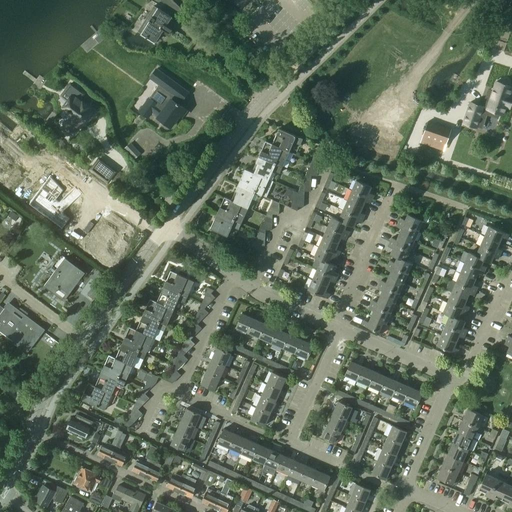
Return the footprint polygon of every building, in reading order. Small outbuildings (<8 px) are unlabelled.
[(160,0),(177,15),(181,10),(170,0),(160,0)] [(232,0),(241,9),(249,0),(232,0)] [(172,19),(153,7),(137,33),(146,38),(145,39),(147,40),(147,39),(154,43),(153,45),(153,46),(163,31),(169,35),(172,30),(165,26),(170,18),(172,19)] [(381,19),(362,73),(384,80),(403,27),(399,25),(381,19)] [(149,99),(139,113),(147,119),(151,114),(170,128),(179,116),(181,117),(186,111),(178,105),(180,102),(181,103),(189,93),(164,74),(156,84),(159,86),(149,99)] [(390,81),(385,96),(391,98),(396,83),(394,83),(390,81)] [(470,102),(463,123),(476,128),(481,113),(498,118),(499,113),(503,115),(506,106),(510,108),(511,100),(511,95),(510,95),(511,87),(511,86),(496,81),(490,101),(485,99),(483,106),(470,102)] [(73,114),(62,128),(70,135),(72,132),(73,133),(74,132),(74,131),(80,123),(81,121),(82,121),(84,122),(89,116),(92,111),(93,110),(89,107),(89,106),(83,102),(82,102),(79,100),(84,93),(78,89),(71,84),(66,90),(72,95),(68,101),(63,107),(71,112),(73,114)] [(367,108),(364,117),(370,119),(367,127),(377,131),(375,137),(387,141),(393,124),(386,121),(390,108),(387,107),(375,103),(373,110),(367,108)] [(428,121),(423,136),(446,144),(451,129),(428,121)] [(277,134),(272,144),(290,152),(296,155),(300,145),(303,139),(279,128),(278,131),(277,134)] [(260,154),(258,157),(283,168),(290,152),(272,144),(267,141),(265,141),(260,154)] [(319,146),(312,161),(318,163),(318,160),(324,160),(325,155),(325,153),(325,148),(319,146)] [(136,148),(129,154),(130,155),(134,159),(140,153),(136,148)] [(256,162),(252,172),(273,181),(276,183),(280,173),(283,168),(258,157),(257,160),(256,162)] [(99,159),(91,169),(97,174),(105,163),(99,159)] [(305,177),(311,180),(311,179),(311,176),(317,176),(318,164),(312,161),(312,162),(309,170),(308,169),(305,177)] [(20,193),(19,194),(43,213),(49,204),(47,202),(51,197),(52,198),(60,190),(39,167),(38,167),(39,168),(32,174),(31,173),(31,174),(39,184),(40,185),(34,192),(25,186),(25,187),(26,187),(20,194),(20,193)] [(238,185),(262,195),(266,197),(273,181),(252,172),(246,169),(245,169),(239,182),(238,185)] [(301,185),(298,192),(304,195),(304,191),(310,192),(311,180),(305,177),(302,185),(301,185)] [(352,190),(371,199),(374,195),(369,193),(371,187),(356,180),(352,190)] [(238,185),(231,200),(248,208),(252,198),(260,201),(262,196),(262,195),(238,185)] [(290,198),(289,199),(292,200),(291,208),(298,211),(298,206),(303,207),(304,195),(298,192),(293,190),(290,198)] [(352,190),(347,200),(362,207),(365,201),(370,203),(371,199),(352,190)] [(219,210),(217,213),(241,224),(248,209),(248,208),(231,200),(226,198),(224,197),(219,210)] [(269,208),(266,216),(272,219),(272,214),(279,215),(279,203),(273,200),(270,208),(269,208)] [(347,200),(343,210),(363,219),(365,214),(360,212),(362,207),(347,200)] [(343,210),(339,220),(347,224),(353,227),(356,221),(361,223),(363,219),(343,210)] [(12,212),(9,216),(16,220),(18,216),(12,212)] [(215,218),(210,228),(234,239),(241,224),(217,213),(216,216),(215,218)] [(423,221),(408,214),(405,220),(400,218),(398,222),(418,231),(423,221)] [(262,223),(259,231),(260,231),(265,234),(265,230),(271,230),(272,219),(266,216),(263,224),(262,223)] [(332,217),(327,227),(347,235),(349,231),(344,229),(347,224),(339,220),(332,217)] [(399,234),(414,241),(418,231),(398,222),(396,226),(401,228),(399,234)] [(484,236),(499,242),(502,237),(507,239),(509,234),(489,226),(484,236)] [(323,237),(338,244),(340,238),(345,240),(347,235),(327,227),(323,237)] [(255,241),(252,246),(258,249),(258,245),(265,246),(265,235),(265,234),(260,231),(255,241)] [(392,237),(390,242),(410,251),(414,241),(399,234),(396,240),(392,237)] [(484,236),(480,246),(500,254),(502,250),(497,248),(499,242),(484,236)] [(323,237),(319,247),(338,255),(340,251),(336,249),(338,244),(323,237)] [(390,242),(388,246),(393,248),(390,254),(397,257),(405,261),(405,260),(410,251),(390,242)] [(476,255),(475,256),(484,260),(491,263),(493,257),(498,259),(500,254),(480,246),(476,255)] [(338,255),(319,247),(314,257),(321,260),(329,263),(329,262),(332,257),(337,260),(338,255)] [(465,262),(484,271),(486,267),(481,265),(484,260),(475,256),(476,255),(469,252),(465,262)] [(60,265),(45,284),(65,299),(71,291),(76,285),(75,284),(79,280),(84,273),(62,256),(57,263),(60,265)] [(388,265),(408,273),(412,263),(405,260),(405,261),(397,257),(395,262),(390,260),(388,265)] [(321,260),(317,269),(337,278),(339,274),(334,272),(337,266),(329,262),(329,263),(321,260)] [(460,272),(475,279),(478,274),(482,276),(484,271),(465,262),(460,272)] [(389,276),(404,283),(408,273),(388,265),(386,269),(391,271),(389,276)] [(313,279),(327,286),(330,280),(334,282),(337,278),(317,269),(313,279)] [(163,286),(187,297),(194,282),(170,271),(163,286)] [(456,282),(476,291),(478,287),(473,284),(475,279),(460,272),(456,282)] [(382,279),(379,284),(399,293),(404,283),(389,276),(386,281),(382,279)] [(327,286),(313,279),(308,290),(328,298),(330,293),(325,291),(327,286)] [(91,295),(94,297),(103,284),(97,280),(96,281),(88,293),(91,295)] [(456,282),(452,292),(467,299),(469,293),(474,295),(476,291),(456,282)] [(379,284),(377,289),(382,291),(380,296),(395,303),(399,293),(379,284)] [(187,297),(163,286),(157,302),(156,302),(174,310),(173,310),(180,313),(187,297)] [(205,295),(202,303),(207,305),(215,297),(211,293),(214,290),(208,287),(204,295),(205,295)] [(451,292),(447,302),(467,311),(469,306),(464,304),(467,299),(452,292),(451,292)] [(373,300),(371,304),(390,313),(395,303),(380,296),(377,302),(373,300)] [(156,302),(157,302),(150,299),(143,315),(167,325),(173,310),(174,310),(156,302)] [(447,302),(443,312),(450,315),(458,318),(460,313),(461,313),(465,315),(467,311),(447,302)] [(198,311),(195,319),(200,321),(208,313),(204,309),(207,305),(202,303),(201,303),(197,311),(198,311)] [(15,310),(7,304),(0,314),(0,329),(6,334),(6,336),(9,336),(8,336),(13,339),(18,338),(29,347),(31,346),(42,331),(36,326),(27,320),(28,319),(28,318),(25,322),(12,313),(15,310)] [(371,304),(369,309),(373,311),(371,316),(386,323),(390,313),(371,304)] [(242,313),(236,327),(236,328),(236,327),(249,333),(255,319),(243,314),(243,313),(242,313)] [(143,315),(136,330),(153,338),(160,341),(167,325),(143,315)] [(450,315),(445,325),(465,334),(467,329),(463,327),(464,323),(465,321),(458,318),(450,315)] [(364,320),(362,324),(382,333),(386,323),(371,316),(369,322),(364,320)] [(191,326),(188,335),(193,337),(202,328),(197,324),(200,321),(195,319),(194,319),(190,326),(191,326)] [(255,319),(249,333),(260,338),(266,324),(255,319)] [(266,324),(260,338),(272,343),(278,329),(266,324)] [(441,335),(456,342),(459,336),(463,338),(465,334),(445,325),(441,335)] [(129,327),(122,343),(146,354),(153,338),(136,330),(129,327)] [(278,329),(272,343),(282,347),(284,348),(290,334),(278,329)] [(184,342),(181,349),(186,352),(195,344),(190,339),(193,337),(188,335),(187,334),(184,342)] [(290,334),(284,348),(295,353),(302,339),(290,334)] [(456,342),(441,335),(437,345),(457,354),(459,349),(454,347),(456,342)] [(302,339),(295,353),(307,358),(306,358),(307,359),(313,344),(302,339)] [(229,342),(228,346),(240,351),(242,347),(229,342)] [(122,343),(115,358),(132,366),(139,369),(146,354),(122,343)] [(216,348),(211,360),(225,366),(230,354),(231,354),(231,353),(217,347),(216,348),(217,348),(216,348)] [(242,347),(240,351),(252,357),(254,353),(242,347)] [(177,357),(174,365),(179,368),(188,359),(184,355),(186,352),(181,349),(180,349),(180,350),(177,357)] [(254,353),(252,357),(264,362),(266,358),(254,353)] [(109,355),(102,371),(125,382),(132,366),(115,358),(109,355)] [(266,358),(264,362),(275,367),(277,363),(266,358)] [(211,360),(206,371),(220,378),(225,366),(211,360)] [(246,360),(240,373),(244,375),(250,362),(246,360)] [(351,361),(345,375),(357,380),(363,366),(352,361),(351,361),(352,361),(351,361)] [(253,363),(247,376),(252,378),(255,369),(257,365),(253,363)] [(277,363),(275,367),(287,372),(289,368),(277,363)] [(167,380),(166,380),(173,383),(181,375),(177,371),(179,368),(174,365),(173,365),(170,373),(171,373),(167,380)] [(363,366),(357,380),(369,385),(375,371),(363,366)] [(289,368),(287,372),(298,377),(299,377),(301,373),(289,368)] [(102,371),(95,386),(95,387),(112,394),(119,397),(125,382),(102,371)] [(201,382),(201,383),(215,389),(215,387),(220,378),(206,371),(201,383),(201,382)] [(375,371),(369,385),(380,390),(387,377),(375,371)] [(147,373),(143,380),(147,382),(144,389),(148,391),(156,383),(158,377),(147,372),(147,373)] [(266,384),(280,390),(286,378),(272,372),(266,384)] [(240,373),(235,385),(239,386),(244,375),(240,373)] [(247,376),(242,388),(246,389),(252,378),(247,376)] [(387,377),(380,390),(392,396),(398,382),(387,377)] [(398,382),(392,396),(404,401),(410,387),(398,382)] [(88,383),(81,400),(105,410),(112,395),(112,394),(95,387),(95,386),(88,383)] [(266,384),(261,396),(275,402),(280,390),(266,384)] [(235,385),(230,396),(234,398),(239,386),(235,385)] [(410,387),(404,401),(416,406),(422,392),(410,387)] [(135,404),(141,407),(149,398),(145,394),(148,391),(144,389),(142,388),(138,396),(135,404)] [(242,388),(237,399),(241,401),(246,389),(242,388)] [(338,390),(337,394),(344,397),(346,398),(349,400),(351,396),(348,394),(346,393),(338,390)] [(261,396),(256,408),(270,414),(275,402),(261,396)] [(351,396),(349,400),(356,403),(358,403),(361,405),(363,401),(359,399),(358,399),(351,396)] [(237,399),(232,411),(236,413),(241,401),(237,399)] [(338,402),(333,413),(346,419),(351,408),(352,408),(352,407),(338,401),(338,402)] [(363,401),(361,405),(368,408),(369,409),(373,410),(374,406),(371,405),(369,404),(363,401)] [(132,412),(128,419),(134,422),(142,413),(138,409),(141,407),(135,404),(131,411),(132,412)] [(374,406),(373,410),(379,413),(381,414),(385,415),(386,411),(383,410),(381,409),(374,406)] [(200,414),(187,408),(181,421),(195,427),(200,414)] [(251,419),(265,425),(269,416),(270,414),(256,408),(251,419)] [(468,409),(463,420),(478,427),(483,416),(468,409)] [(386,411),(385,415),(391,418),(393,419),(396,421),(398,416),(395,415),(393,414),(386,411)] [(333,413),(327,425),(341,431),(346,419),(333,413)] [(93,421),(77,414),(75,418),(72,417),(66,430),(85,439),(93,421)] [(367,414),(361,426),(365,428),(371,415),(367,414)] [(398,416),(396,421),(403,423),(405,424),(408,426),(409,421),(405,419),(398,416)] [(374,417),(368,429),(372,431),(378,419),(374,417)] [(462,420),(457,432),(473,438),(476,430),(480,432),(482,428),(478,427),(463,420),(462,420)] [(181,421),(176,432),(190,438),(195,427),(181,421)] [(216,421),(211,434),(215,435),(220,423),(216,421)] [(322,436),(322,437),(336,443),(336,442),(341,431),(327,425),(322,436)] [(392,426),(387,438),(401,444),(406,433),(406,432),(407,431),(392,425),(392,426)] [(361,426),(356,438),(360,440),(365,428),(361,426)] [(224,429),(217,443),(218,443),(230,448),(236,434),(225,429),(224,429)] [(368,429),(363,441),(367,443),(372,431),(368,429)] [(102,446),(98,455),(110,461),(122,433),(123,432),(118,430),(111,446),(107,444),(105,448),(102,446)] [(171,443),(171,444),(185,450),(185,449),(190,438),(176,432),(172,441),(171,443)] [(457,432),(452,443),(468,450),(473,438),(457,432)] [(96,433),(92,441),(96,444),(100,435),(96,433)] [(122,433),(110,461),(122,466),(126,458),(127,454),(119,450),(121,447),(126,434),(122,433)] [(211,434),(205,445),(209,447),(215,435),(211,434)] [(242,454),(248,440),(237,434),(230,448),(242,454)] [(356,438),(351,450),(355,451),(360,440),(356,438)] [(382,449),(396,455),(401,444),(387,438),(382,449)] [(254,459),(260,445),(248,440),(242,454),(254,459)] [(363,441),(358,453),(362,454),(367,443),(363,441)] [(452,443),(448,454),(463,461),(468,450),(452,443)] [(146,458),(151,460),(157,447),(152,445),(146,458)] [(205,445),(200,457),(204,459),(209,447),(205,445)] [(260,445),(254,459),(265,464),(266,464),(272,450),(260,445)] [(377,461),(391,467),(396,455),(382,449),(377,461)] [(272,450),(266,464),(276,469),(277,469),(283,455),(278,453),(272,450)] [(358,453),(353,465),(357,466),(362,454),(358,453)] [(169,454),(163,467),(168,469),(174,456),(169,454)] [(448,454),(443,466),(458,472),(463,461),(448,454)] [(178,465),(182,457),(176,455),(172,462),(178,465)] [(283,455),(277,469),(289,474),(295,460),(283,455)] [(485,476),(479,488),(488,493),(487,495),(492,497),(493,495),(502,499),(511,476),(511,459),(509,458),(507,463),(511,465),(511,471),(507,483),(485,474),(485,476)] [(145,477),(152,461),(148,460),(145,464),(137,460),(132,471),(145,477)] [(210,460),(208,465),(219,470),(220,470),(222,466),(221,466),(210,460)] [(295,460),(289,474),(300,479),(301,479),(307,466),(295,460)] [(152,461),(145,477),(157,482),(161,473),(158,472),(161,465),(152,461)] [(372,472),(372,473),(386,479),(391,467),(377,461),(372,472)] [(193,463),(191,467),(202,472),(199,478),(205,481),(210,471),(193,463)] [(222,466),(220,470),(231,475),(233,471),(222,466)] [(307,466),(301,479),(312,485),(319,471),(307,466)] [(443,466),(437,477),(453,484),(455,485),(458,484),(460,479),(459,477),(456,476),(458,472),(443,466)] [(109,488),(112,482),(83,469),(76,484),(91,491),(95,482),(109,488)] [(210,471),(204,483),(209,486),(212,485),(214,478),(222,482),(224,477),(210,471)] [(233,471),(231,475),(243,481),(245,476),(233,471)] [(319,471),(312,485),(323,489),(323,490),(324,490),(330,476),(330,475),(330,476),(319,471)] [(171,476),(166,486),(179,492),(187,476),(183,474),(182,476),(176,473),(174,478),(171,476)] [(332,487),(336,488),(341,477),(337,475),(332,487)] [(187,476),(179,492),(192,498),(196,488),(193,486),(196,480),(187,476)] [(245,476),(243,481),(255,486),(256,482),(245,476)] [(511,476),(502,499),(511,503),(509,505),(511,506),(511,485),(510,485),(511,481),(511,476)] [(227,480),(223,487),(222,492),(221,492),(214,508),(223,511),(227,511),(231,504),(230,504),(231,502),(233,497),(226,494),(232,483),(227,480)] [(256,482),(255,486),(266,492),(268,487),(256,482)] [(47,508),(52,499),(61,504),(68,491),(52,483),(49,489),(44,486),(35,501),(47,508)] [(351,495),(365,501),(370,489),(356,483),(351,495)] [(119,486),(115,494),(123,498),(122,500),(133,504),(130,510),(134,511),(138,511),(146,495),(137,491),(136,494),(119,486)] [(247,501),(252,489),(244,486),(239,498),(247,501)] [(268,487),(266,492),(278,497),(280,493),(268,487)] [(326,498),(331,500),(336,488),(332,487),(326,498)] [(206,493),(202,502),(214,508),(221,492),(217,490),(217,492),(212,491),(208,489),(206,493)] [(280,493),(278,497),(290,502),(292,498),(280,493)] [(89,500),(100,505),(102,500),(91,495),(89,500)] [(101,505),(108,508),(113,498),(106,495),(101,505)] [(359,511),(365,501),(351,495),(346,507),(357,511),(359,511)] [(71,496),(61,511),(80,511),(79,511),(84,503),(71,496)] [(292,498),(290,502),(302,508),(304,503),(292,498)] [(325,511),(331,500),(326,498),(321,511),(323,511),(325,511)] [(270,511),(274,511),(279,502),(273,499),(268,511),(270,511)] [(169,511),(171,509),(157,502),(152,511),(169,511)] [(304,503),(302,508),(311,511),(314,511),(316,509),(311,507),(304,503)]
